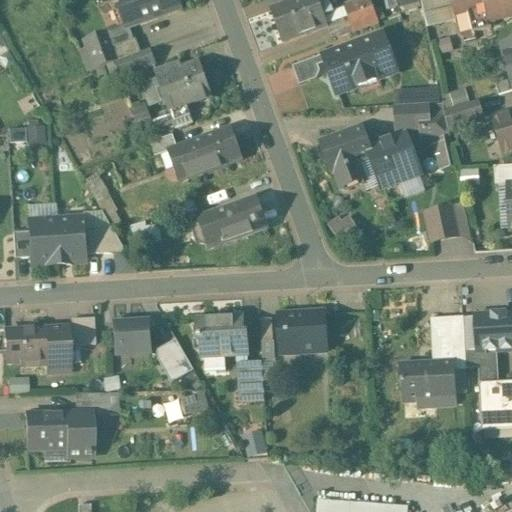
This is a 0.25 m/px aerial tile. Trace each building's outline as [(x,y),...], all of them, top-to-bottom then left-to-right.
[(176,0),(116,0),(119,5),(117,6),(118,8),(120,8),(127,29),(180,10),(176,0)] [(300,0),(271,11),(284,44),(326,28),(322,16),(336,11),(331,0),(300,0)] [(369,0),(364,0),(344,8),(347,18),(336,22),(341,37),(378,23),(369,0)] [(511,0),(450,0),(454,16),(467,13),(473,34),(491,29),(490,23),(511,17),(511,0)] [(108,32),(85,40),(96,71),(115,64),(141,54),(136,40),(114,48),(108,32)] [(359,43),(351,46),(352,49),(344,52),(344,51),(324,58),(323,58),(325,64),(337,95),(357,88),(357,90),(378,82),(377,80),(397,73),(383,36),(360,45),(359,43)] [(511,43),(501,46),(511,81),(511,80),(511,43)] [(141,54),(115,64),(120,79),(154,66),(148,51),(141,54)] [(324,56),(293,68),(299,86),(316,80),(320,72),(318,67),(325,64),(323,58),(324,58),(324,56)] [(180,65),(155,74),(176,130),(193,124),(187,107),(211,99),(199,65),(181,71),(180,65)] [(511,80),(511,81),(496,86),(499,97),(511,92),(511,80)] [(400,90),(399,100),(426,101),(427,91),(400,90)] [(477,104),(445,114),(445,117),(449,133),(482,122),(477,104)] [(445,117),(429,118),(428,106),(422,107),(423,130),(422,130),(422,131),(422,139),(449,137),(448,133),(449,133),(445,117)] [(144,107),(131,112),(137,128),(150,124),(144,107)] [(422,107),(396,108),(397,132),(422,131),(422,130),(423,130),(422,107)] [(511,111),(492,118),(504,157),(511,154),(511,111)] [(361,129),(321,144),(332,174),(335,173),(341,191),(365,182),(358,165),(371,160),(372,159),(365,139),(361,129)] [(231,130),(191,144),(197,160),(186,163),(192,178),(181,182),(178,183),(179,184),(242,161),(231,130)] [(405,136),(403,137),(381,145),(377,134),(365,139),(372,159),(371,160),(381,187),(382,189),(402,182),(401,179),(417,173),(418,176),(420,175),(419,173),(405,136)] [(172,136),(150,144),(155,158),(171,152),(178,150),(177,149),(172,136)] [(450,143),(436,147),(441,168),(455,165),(450,143)] [(191,144),(177,149),(178,150),(171,152),(181,182),(192,178),(186,163),(197,160),(191,144)] [(102,184),(91,190),(99,204),(110,198),(102,184)] [(110,198),(99,204),(107,218),(118,212),(110,198)] [(256,199),(214,214),(216,217),(225,242),(226,245),(267,230),(256,199)] [(193,201),(173,208),(177,219),(197,211),(193,201)] [(391,207),(385,205),(380,210),(381,217),(388,219),(393,214),(391,207)] [(453,210),(426,216),(431,243),(458,237),(453,210)] [(216,217),(198,223),(208,248),(225,242),(216,217)] [(84,230),(84,220),(56,221),(58,266),(86,264),(86,256),(84,230)] [(56,221),(28,223),(30,259),(31,267),(58,266),(56,221)] [(346,222),(339,226),(336,222),(329,227),(341,245),(355,235),(346,222)] [(153,228),(145,229),(141,225),(131,228),(136,244),(154,243),(153,228)] [(112,229),(84,230),(86,256),(126,254),(112,229)] [(29,233),(13,234),(14,260),(30,259),(29,233)] [(325,314),(277,317),(279,356),(328,353),(325,314)] [(511,315),(473,318),(476,354),(497,353),(511,351),(511,315)] [(463,318),(431,320),(433,366),(454,365),(454,373),(466,372),(466,370),(463,318)] [(497,353),(476,354),(473,318),(463,318),(466,370),(479,369),(479,385),(498,384),(497,353)] [(243,319),(195,322),(197,343),(200,343),(201,359),(224,357),(248,356),(247,335),(244,335),(243,319)] [(93,320),(70,321),(72,348),(95,347),(93,320)] [(122,323),(112,324),(114,358),(152,356),(150,322),(136,323),(136,320),(122,321),(122,323)] [(272,320),(260,320),(261,343),(273,343),(272,320)] [(66,330),(5,333),(7,365),(21,364),(21,368),(47,367),(47,375),(69,374),(66,330)] [(176,341),(157,352),(158,361),(171,386),(194,373),(176,341)] [(224,357),(204,359),(205,374),(225,372),(224,357)] [(262,363),(236,365),(238,405),(265,403),(262,363)] [(433,366),(400,368),(401,388),(403,388),(404,404),(435,402),(435,408),(456,407),(454,373),(454,365),(433,366)] [(31,393),(31,378),(10,378),(10,393),(31,393)] [(511,383),(498,384),(479,385),(482,425),(511,423),(511,383)] [(180,400),(185,417),(212,410),(207,393),(180,400)] [(108,395),(74,396),(75,419),(90,418),(108,418),(108,395)] [(68,417),(25,418),(26,452),(67,451),(68,451),(68,435),(90,435),(90,418),(75,419),(68,419),(68,417)] [(250,458),(269,457),(268,433),(249,434),(250,458)] [(91,460),(90,435),(68,435),(68,451),(67,451),(67,460),(91,460)] [(319,501),(318,511),(409,511),(410,504),(319,501)]
